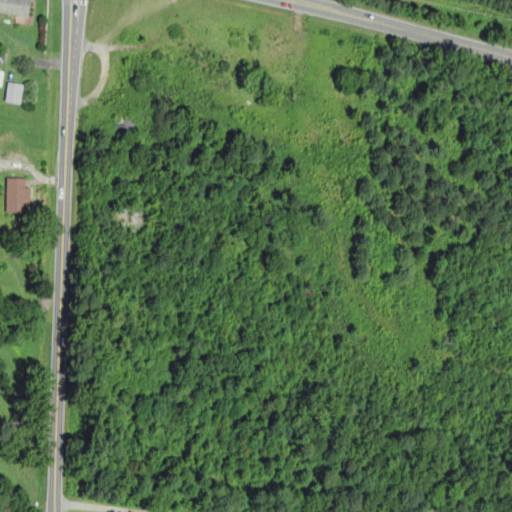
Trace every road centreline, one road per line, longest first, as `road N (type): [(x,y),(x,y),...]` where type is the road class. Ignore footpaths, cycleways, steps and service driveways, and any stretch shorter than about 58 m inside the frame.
road 1 (tertiary): [(53,511),(72,0)]
road 2 (secondary): [(291,0),(511,57)]
